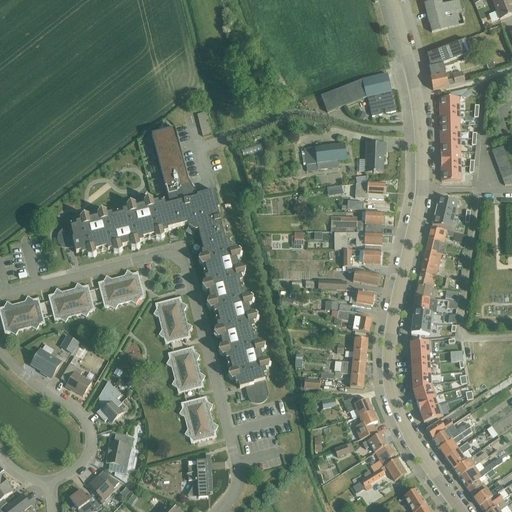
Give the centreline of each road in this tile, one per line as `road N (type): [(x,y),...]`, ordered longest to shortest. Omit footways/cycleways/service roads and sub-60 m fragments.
road 1 (residential): [(219,511),(236,490),(238,469),(182,260),(168,252),(0,295)]
road 2 (tertiary): [(460,511),(408,435),(390,387),(388,349),(421,192)]
road 3 (residential): [(205,145),(281,116),(420,128)]
road 4 (residential): [(0,352),(87,426),(83,461),(48,480)]
road 5 (tertiary): [(420,128),(391,0)]
